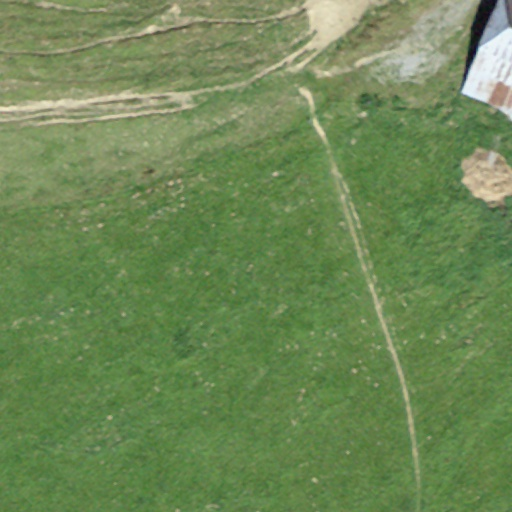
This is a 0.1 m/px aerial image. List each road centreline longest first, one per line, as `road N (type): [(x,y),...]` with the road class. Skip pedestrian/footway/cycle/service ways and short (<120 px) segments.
road 1 (track): [(0,104),(28,110),(208,89),(318,61)]
road 2 (track): [(318,61),(398,40),(453,0)]
